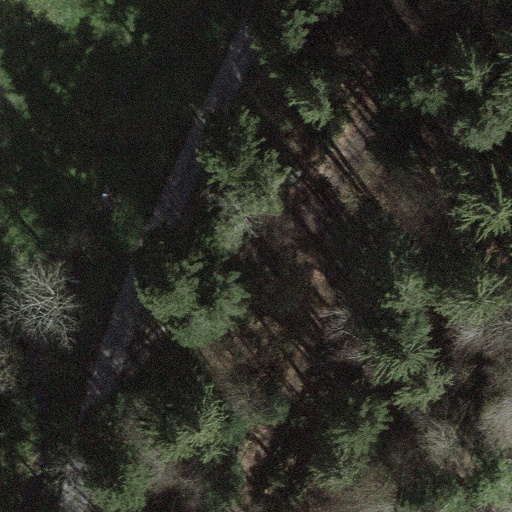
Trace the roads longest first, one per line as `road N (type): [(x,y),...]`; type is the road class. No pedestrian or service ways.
road 1 (unclassified): [(277,0),(102,392),(76,511)]
road 2 (track): [(102,392),(202,309),(309,202),(364,116),(399,0)]
